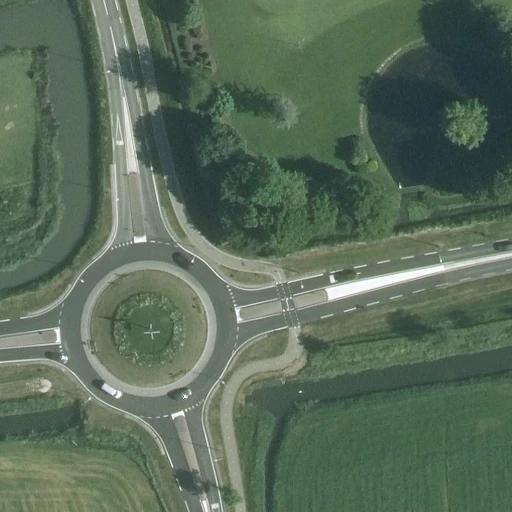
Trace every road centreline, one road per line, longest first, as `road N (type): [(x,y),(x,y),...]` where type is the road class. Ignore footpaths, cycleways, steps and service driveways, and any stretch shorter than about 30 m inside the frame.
road 1 (primary): [(227,338),(376,285)]
road 2 (primary): [(376,285),(320,282),(221,299)]
road 3 (tertiary): [(158,254),(146,174),(127,118)]
road 4 (tertiary): [(127,118),(120,177),(126,257)]
road 5 (primary): [(511,255),(376,285)]
road 6 (tertiary): [(127,118),(103,0)]
